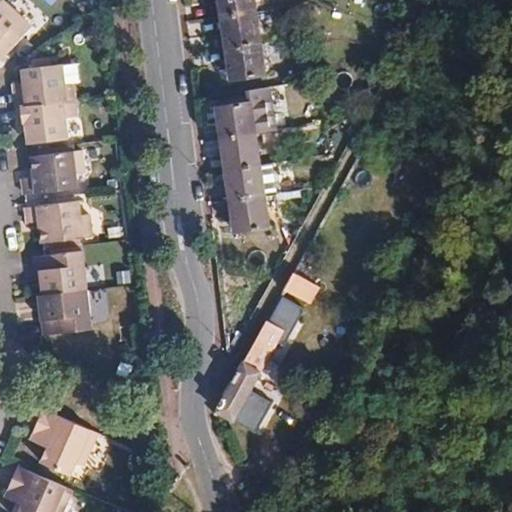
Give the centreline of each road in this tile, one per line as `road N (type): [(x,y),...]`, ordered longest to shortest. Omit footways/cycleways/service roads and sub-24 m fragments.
road 1 (unknown): [(202,452),(423,161),(511,9)]
road 2 (tertiary): [(150,0),(182,255),(197,304),(189,404),(216,511)]
road 3 (residential): [(0,212),(14,387),(0,411)]
